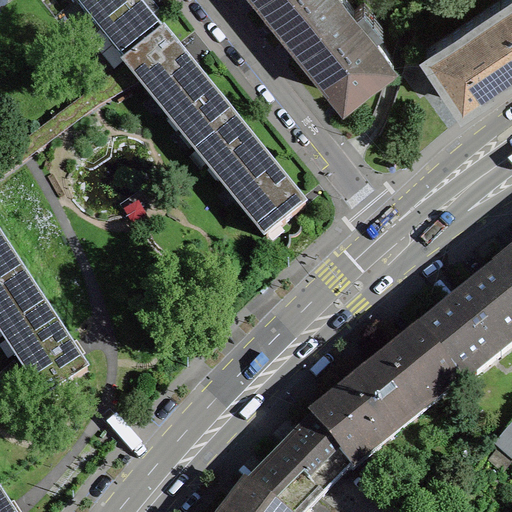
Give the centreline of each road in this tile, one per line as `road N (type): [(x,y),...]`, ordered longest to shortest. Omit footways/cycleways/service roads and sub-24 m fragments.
road 1 (primary): [(404,230),(301,325),(133,511)]
road 2 (residential): [(404,230),(211,0)]
road 3 (primary): [(511,114),(445,163),(404,230)]
road 4 (motorway): [(511,147),(404,230)]
road 5 (motorway): [(404,230),(511,165)]
